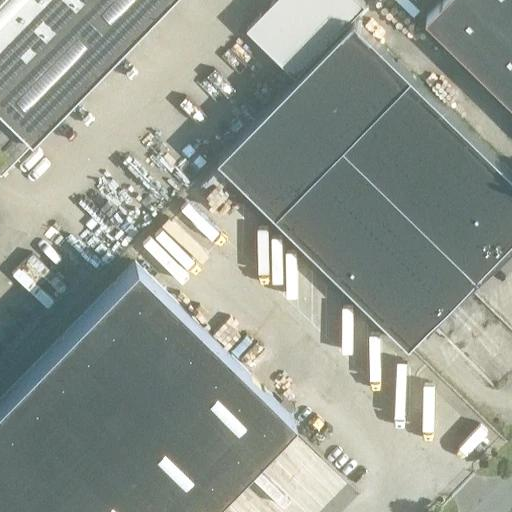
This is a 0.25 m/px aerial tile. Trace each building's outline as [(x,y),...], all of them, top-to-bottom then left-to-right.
[(0,0),(0,172),(167,0),(0,0)] [(272,0),(246,27),(295,74),(364,3),(361,0),(272,0)] [(511,0),(440,0),(426,14),(511,97),(511,0)] [(409,343),(425,326),(429,330),(438,318),(447,308),(454,301),(461,294),(469,287),(475,281),(490,269),(497,263),(508,253),(511,248),(511,171),(354,18),(218,157),(409,343)] [(91,166),(105,174),(115,157),(101,149),(91,166)] [(180,180),(189,173),(175,155),(166,162),(180,180)] [(78,208),(69,216),(108,253),(117,245),(78,208)] [(59,245),(52,252),(70,269),(77,262),(59,245)] [(200,511),(294,417),(134,261),(0,398),(0,511),(200,511)]
